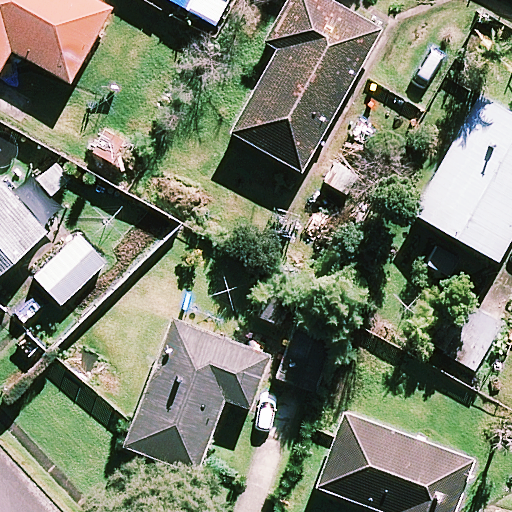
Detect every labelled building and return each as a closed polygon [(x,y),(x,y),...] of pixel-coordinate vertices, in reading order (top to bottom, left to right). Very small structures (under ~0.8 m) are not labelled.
[(107,6),(96,0),(0,0),(0,58),(7,47),(65,80),(107,6)] [(375,29),(323,0),(281,0),(261,38),(273,45),(226,130),(297,169),(375,29)] [(511,114),(475,93),(409,210),(493,257),(511,223),(511,114)] [(135,147),(101,127),(87,152),(120,172),(135,147)] [(0,263),(40,228),(0,183),(0,263)] [(102,262),(76,234),(32,276),(58,303),(102,262)] [(464,249),(436,234),(420,263),(448,279),(464,249)] [(266,356),(170,318),(121,441),(191,468),(220,396),(246,406),(266,356)] [(483,340),(435,327),(428,355),(476,367),(483,340)] [(449,511),(470,458),(341,410),(314,484),(387,511),(386,511),(449,511)]
